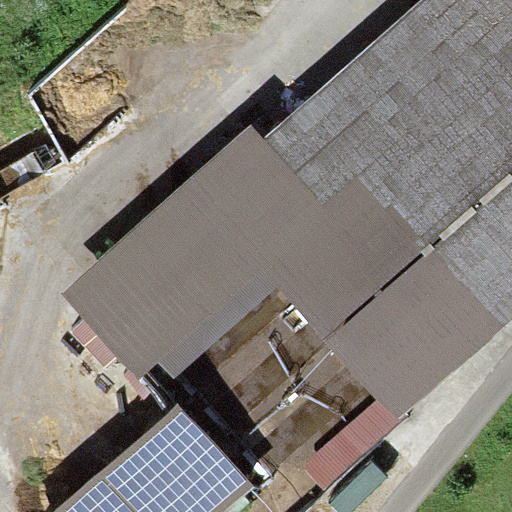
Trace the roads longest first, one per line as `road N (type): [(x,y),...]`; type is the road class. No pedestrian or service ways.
road 1 (track): [(0,362),(31,273),(71,197),(312,0)]
road 2 (unknown): [(238,511),(317,441),(345,441),(410,482)]
road 3 (track): [(511,367),(385,511)]
